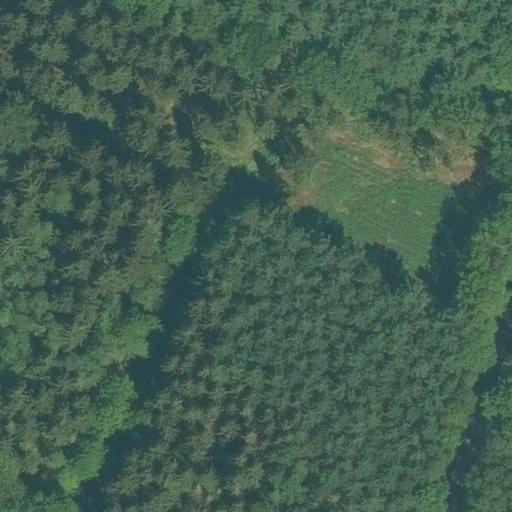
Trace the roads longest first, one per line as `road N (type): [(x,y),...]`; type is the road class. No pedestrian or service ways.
road 1 (track): [(0,98),(509,338)]
road 2 (tertiary): [(457,511),(511,331)]
